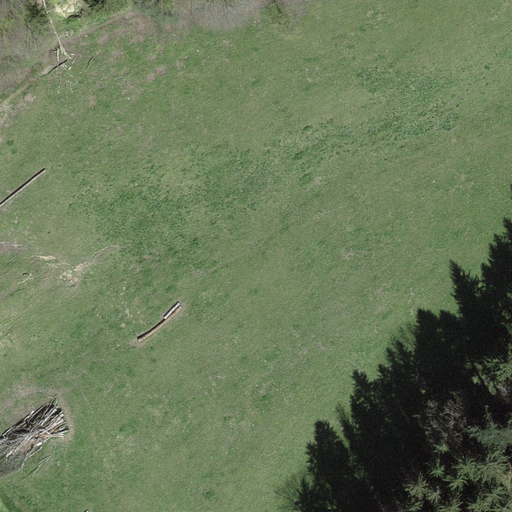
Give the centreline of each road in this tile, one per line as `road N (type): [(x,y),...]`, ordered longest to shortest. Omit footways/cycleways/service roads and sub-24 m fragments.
road 1 (track): [(511,114),(305,204),(81,337),(0,398)]
road 2 (track): [(0,91),(64,52),(115,34),(309,0)]
